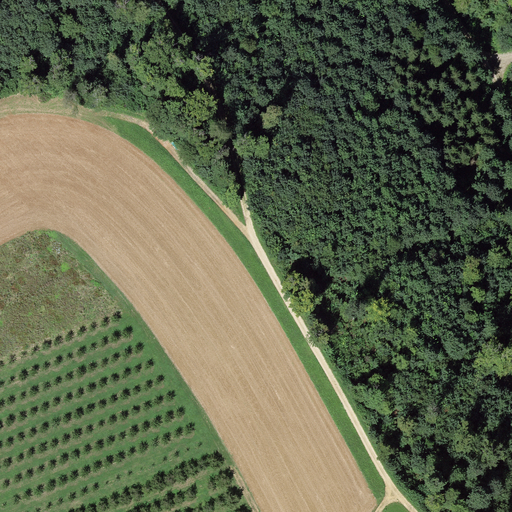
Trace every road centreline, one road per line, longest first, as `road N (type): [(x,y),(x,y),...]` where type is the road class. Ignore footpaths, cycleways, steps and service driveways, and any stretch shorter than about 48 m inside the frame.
road 1 (track): [(161,0),(216,99),(250,234),(411,511)]
road 2 (track): [(250,234),(144,126)]
road 3 (track): [(511,116),(448,0)]
